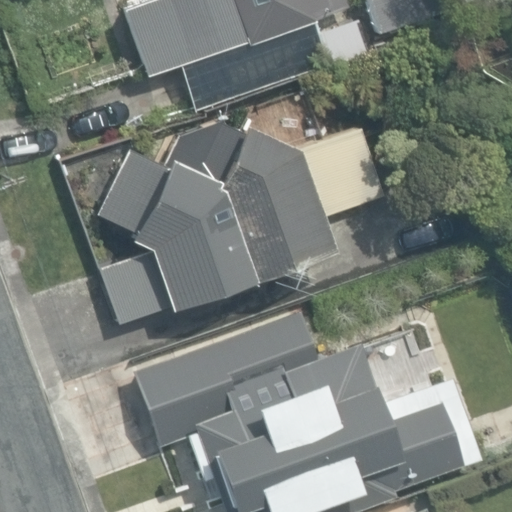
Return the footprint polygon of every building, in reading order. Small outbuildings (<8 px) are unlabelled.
[(174,60),(190,108),(325,62),(324,60),(363,48),(354,19),(315,30),(309,16),(343,5),(341,0),(128,0),(117,4),(130,42),(140,73),(174,60)] [(362,0),(372,30),(411,18),(405,0),(362,0)] [(94,264),(113,321),(329,250),(317,213),(343,204),(375,193),(353,125),(289,146),(238,122),(235,129),(211,118),(169,133),(157,161),(122,145),(91,213),(154,241),(143,244),(144,248),(94,264)] [(242,494),(248,511),(344,511),(388,496),(385,488),(451,464),(428,397),(376,416),(348,336),(307,351),(291,307),(132,364),(160,442),(186,433),(212,505),(242,494)] [(423,511),(418,495),(370,511),(423,511)]
